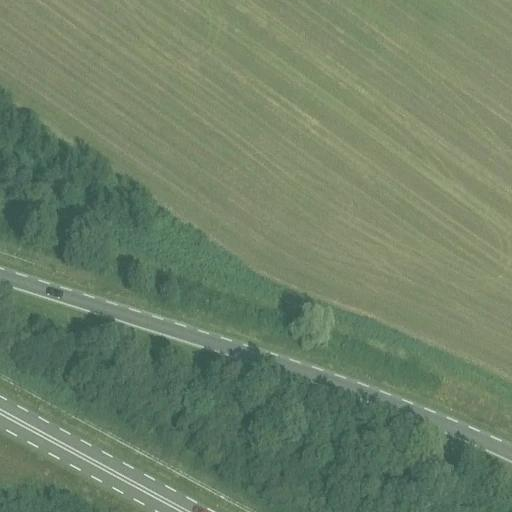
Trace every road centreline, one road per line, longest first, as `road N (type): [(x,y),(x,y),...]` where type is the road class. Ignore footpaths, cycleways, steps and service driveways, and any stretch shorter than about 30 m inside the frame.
road 1 (primary): [(511,455),(375,397),(0,276)]
road 2 (primary): [(184,511),(0,412)]
